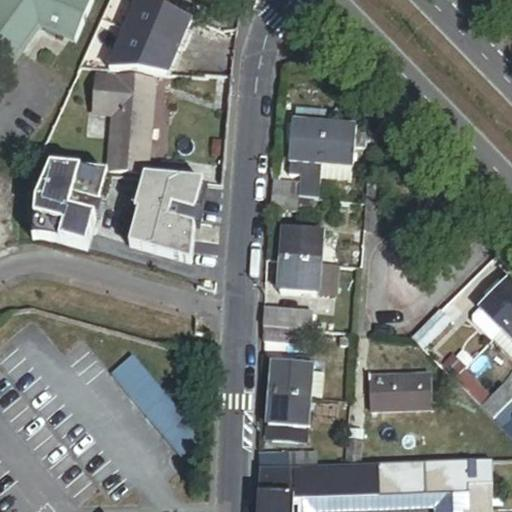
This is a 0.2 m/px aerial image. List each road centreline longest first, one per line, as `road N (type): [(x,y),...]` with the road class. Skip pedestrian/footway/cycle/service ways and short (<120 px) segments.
road 1 (residential): [(289,0),(269,39),(253,108),(233,511)]
road 2 (secondary): [(335,0),(511,182)]
